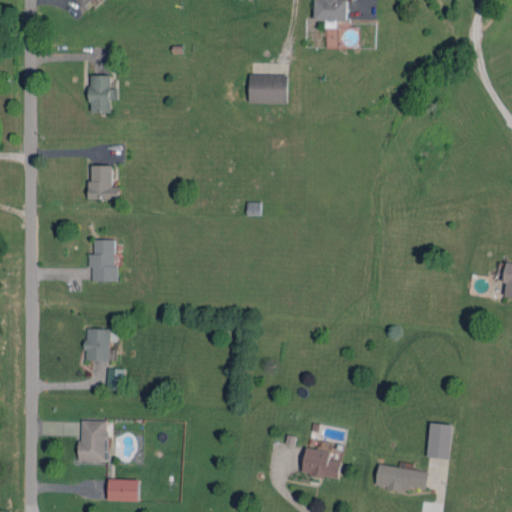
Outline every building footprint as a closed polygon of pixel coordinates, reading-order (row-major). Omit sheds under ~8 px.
[(92,0),(75,0),(84,8),(92,0)] [(314,0),(315,19),(326,19),(327,26),(338,26),(338,20),(348,20),(347,0),(314,0)] [(112,74),(90,75),(91,112),(112,111),(112,99),(119,99),(119,88),(112,88),(112,74)] [(288,74),(250,74),(249,102),(288,103),(288,74)] [(114,165),(91,164),(90,198),(121,198),(121,186),(114,186),(114,165)] [(118,239),(95,238),(94,253),(91,253),(91,280),(117,280),(118,239)] [(110,360),(111,328),(87,327),(86,359),(110,360)] [(124,389),(125,368),(108,367),(107,388),(124,389)] [(80,460),(108,460),(109,420),(81,419),(80,460)] [(453,424),(431,422),(427,455),(449,458),(453,424)] [(331,451),(307,446),(302,472),(338,479),(342,461),(330,459),(331,451)] [(429,471),(380,464),(377,484),(426,491),(429,471)] [(140,500),(140,478),(109,478),(109,499),(140,500)]
